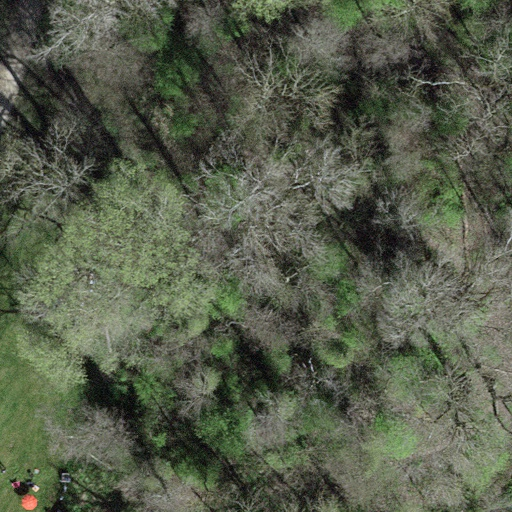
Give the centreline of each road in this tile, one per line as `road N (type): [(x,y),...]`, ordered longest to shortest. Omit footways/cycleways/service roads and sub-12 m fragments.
road 1 (track): [(208,511),(239,474),(249,386),(244,319),(267,227),(295,174),(435,0)]
road 2 (track): [(295,174),(223,165),(137,130),(31,16)]
